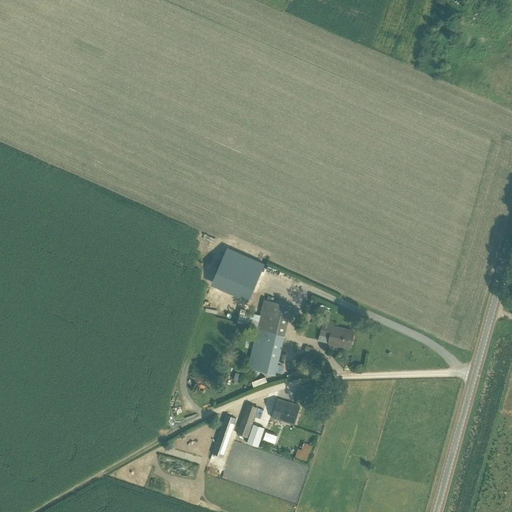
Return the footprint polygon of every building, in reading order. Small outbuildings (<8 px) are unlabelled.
[(252,292),(264,264),(228,248),(215,276),(252,292)] [(264,301),(248,369),(276,375),(291,307),(264,301)] [(324,324),(322,333),(331,335),(329,342),(350,347),(354,331),(334,326),(324,324)] [(306,345),(304,352),(312,354),(314,348),(306,345)] [(277,400),(272,418),(294,425),(299,407),(277,400)] [(247,405),(238,434),(248,438),(257,408),(247,405)] [(216,448),(212,446),(210,452),(220,455),(233,416),(223,413),(222,416),(226,417),(216,448)] [(190,449),(176,446),(174,455),(188,459),(190,449)]
